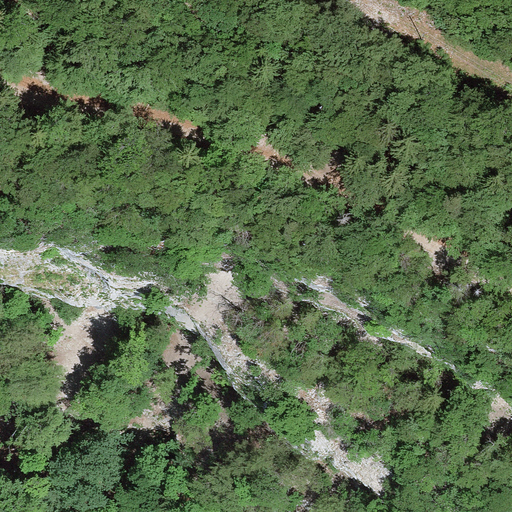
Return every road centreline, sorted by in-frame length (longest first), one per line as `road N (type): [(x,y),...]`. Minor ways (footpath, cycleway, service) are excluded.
road 1 (track): [(328,187),(205,135),(0,83)]
road 2 (track): [(511,287),(328,187)]
